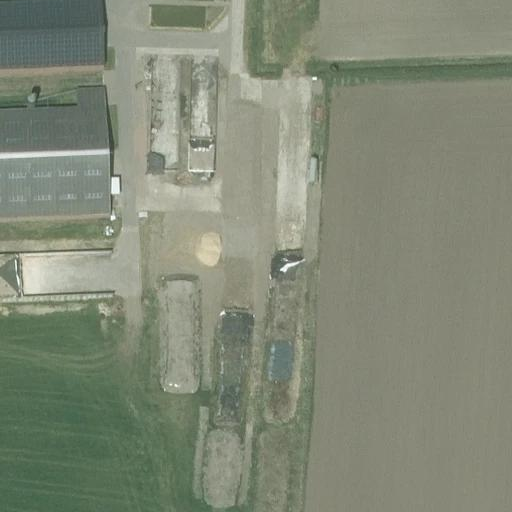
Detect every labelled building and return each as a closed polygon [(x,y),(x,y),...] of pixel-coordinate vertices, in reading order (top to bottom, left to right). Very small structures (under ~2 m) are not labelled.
[(97,0),(54,0),(0,2),(0,65),(98,62),(97,0)] [(114,113),(0,114),(0,212),(115,211),(114,113)] [(93,253),(46,255),(47,269),(94,268),(93,253)] [(235,275),(236,260),(219,259),(219,274),(235,275)] [(263,274),(262,285),(284,288),(285,277),(263,274)]
